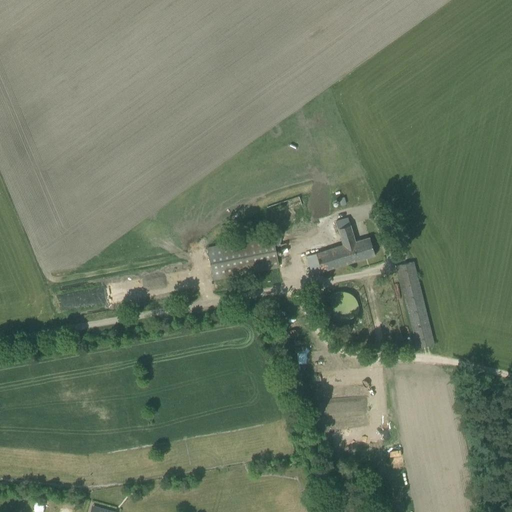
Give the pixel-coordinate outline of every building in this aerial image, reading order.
[(341,244),(306,255),(312,274),(375,256),(369,236),(355,241),(347,216),(334,220),(341,244)] [(207,247),(211,270),(213,280),(279,267),(272,234),(207,247)] [(396,266),(417,348),(434,344),(413,261),(396,266)] [(324,308),(324,309),(324,311),(324,312),(325,313),(325,315),(326,316),(327,317),(328,319),(329,320),(330,321),(331,322),(332,322),(334,323),(335,324),(336,324),(338,324),(339,325),(341,325),(342,325),(344,324),(345,324),(347,324),(348,323),(349,322),(351,322),(352,321),(353,320),(354,319),(355,317),(355,316),(356,315),(357,314),(357,312),(358,311),(358,309),(358,308),(358,306),(358,305),(357,303),(357,302),(356,301),(356,299),(355,298),(354,297),(353,296),(352,295),(351,294),(349,293),(348,292),(347,292),(345,291),(344,291),(342,291),(341,291),(339,291),(338,291),(336,291),(335,292),(334,292),(332,293),(331,294),(330,295),(329,296),(328,297),(327,298),(326,299),(325,301),(325,302),(324,303),(324,305),(324,306),(324,308)] [(43,511),(43,502),(33,502),(33,511),(43,511)]
